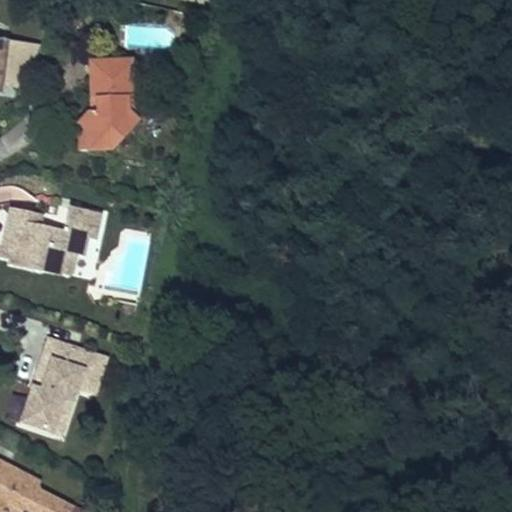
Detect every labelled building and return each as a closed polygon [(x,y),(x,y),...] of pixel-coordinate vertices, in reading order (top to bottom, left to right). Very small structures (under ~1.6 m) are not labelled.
[(121,23),(120,46),(176,48),(177,26),(121,23)] [(0,91),(4,92),(10,42),(0,41),(0,91)] [(132,86),(131,53),(87,55),(89,102),(80,118),(90,125),(91,145),(110,144),(140,114),(138,86),(132,86)] [(82,146),(91,145),(90,125),(80,118),(82,146)] [(27,221),(8,218),(1,261),(14,262),(13,267),(40,271),(41,266),(75,270),(78,252),(90,254),(93,234),(105,236),(109,208),(47,199),(38,209),(27,221)] [(11,204),(8,218),(27,221),(38,209),(11,204)] [(107,360),(51,340),(40,370),(48,373),(42,390),(34,388),(22,420),(54,431),(66,399),(76,403),(82,387),(95,392),(107,360)] [(48,373),(40,370),(34,388),(42,390),(48,373)] [(65,435),(76,403),(66,399),(54,431),(65,435)] [(43,478),(0,454),(0,481),(4,484),(0,491),(0,511),(10,511),(24,507),(32,511),(71,511),(75,505),(39,485),(43,478)]
